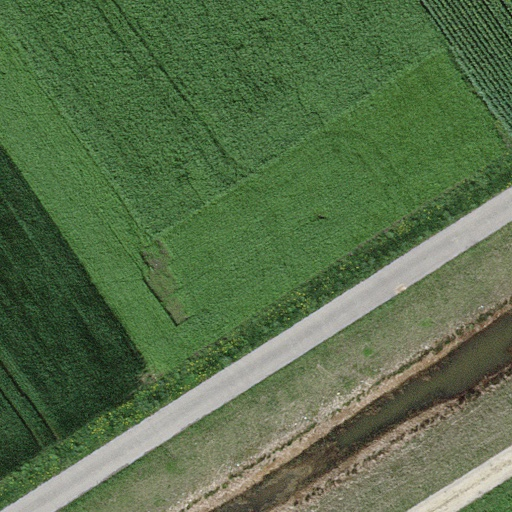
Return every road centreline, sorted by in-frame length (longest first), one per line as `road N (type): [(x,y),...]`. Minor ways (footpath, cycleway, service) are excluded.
road 1 (track): [(511,208),(41,511)]
road 2 (track): [(397,511),(511,440)]
